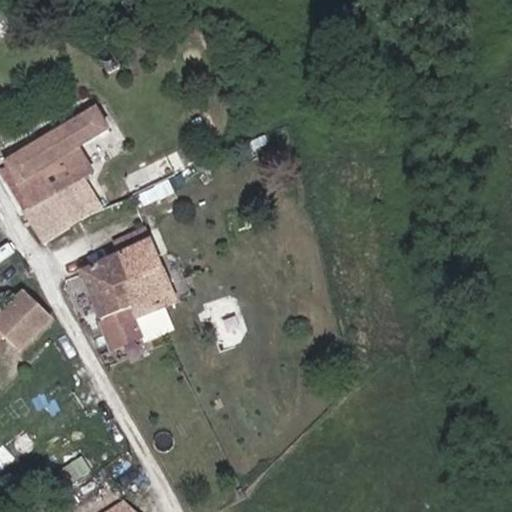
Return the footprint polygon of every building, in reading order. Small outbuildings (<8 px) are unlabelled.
[(112,69),(105,60),(95,66),(101,76),(112,69)] [(52,165),(110,131),(97,109),(7,164),(19,185),(52,165)] [(66,186),(52,165),(19,185),(32,209),(66,186)] [(45,246),(88,218),(66,186),(32,209),(24,214),(45,246)] [(158,260),(146,231),(116,245),(121,256),(120,256),(128,271),(122,277),(145,318),(177,304),(176,303),(158,260)] [(145,318),(122,277),(128,271),(120,256),(83,273),(101,322),(132,309),(137,321),(145,318)] [(190,297),(175,259),(168,256),(158,260),(176,303),(190,297)] [(52,321),(23,294),(0,317),(0,331),(22,353),(52,321)] [(143,337),(137,321),(132,309),(101,322),(111,349),(143,337)] [(133,511),(126,503),(111,511),(133,511)]
